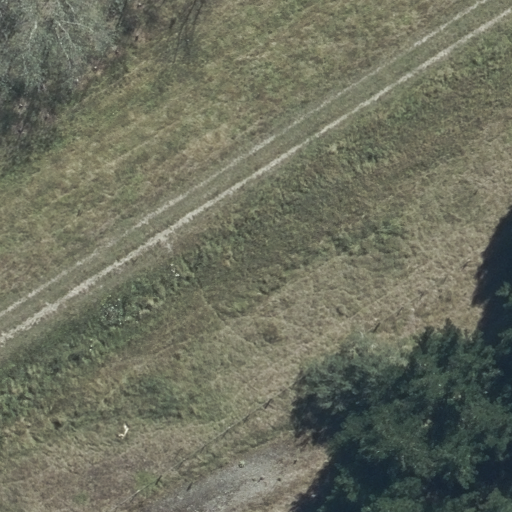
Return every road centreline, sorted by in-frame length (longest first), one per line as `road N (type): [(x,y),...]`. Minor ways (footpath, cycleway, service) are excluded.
road 1 (track): [(0,294),(450,0)]
road 2 (track): [(165,0),(0,106)]
